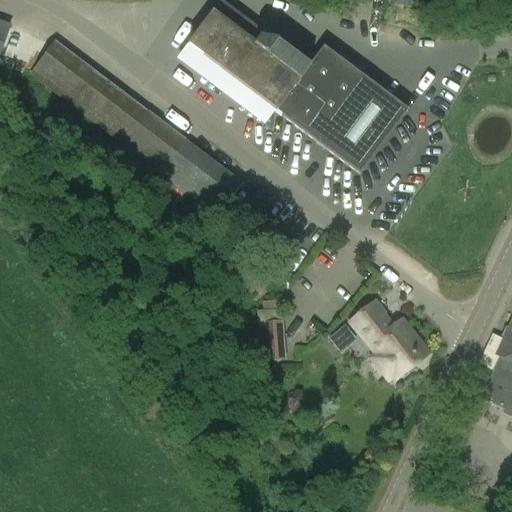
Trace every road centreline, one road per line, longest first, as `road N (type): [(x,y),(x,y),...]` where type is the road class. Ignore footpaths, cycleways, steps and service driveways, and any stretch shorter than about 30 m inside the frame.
road 1 (unclassified): [(472,335),(112,47),(37,0)]
road 2 (tertiary): [(397,491),(472,335)]
